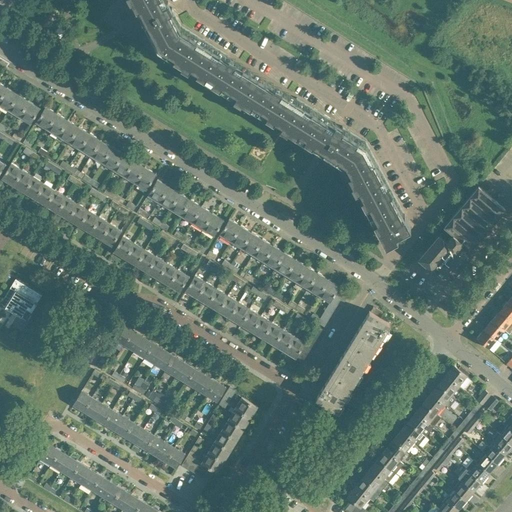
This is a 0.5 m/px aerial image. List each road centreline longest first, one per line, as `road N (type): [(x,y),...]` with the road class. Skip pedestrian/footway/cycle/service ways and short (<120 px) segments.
road 1 (residential): [(374,281),(0,48)]
road 2 (residential): [(253,453),(292,386),(6,225)]
road 3 (unknown): [(389,261),(333,169),(171,68),(130,17)]
road 4 (residential): [(183,511),(61,430),(47,432),(9,496)]
road 5 (residential): [(325,511),(456,339)]
